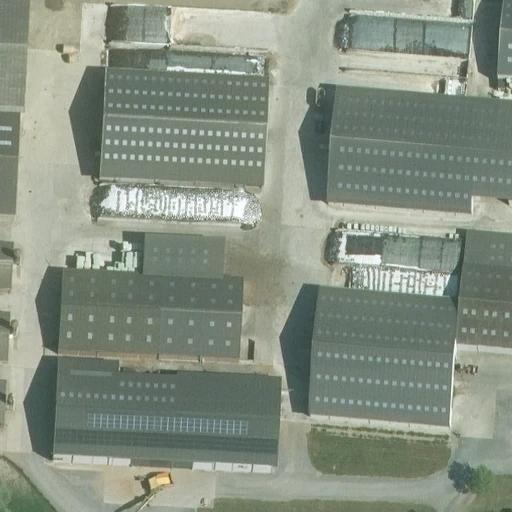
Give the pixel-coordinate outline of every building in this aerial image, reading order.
[(0,2),(0,223),(15,224),(19,123),(22,123),(29,4),(25,4),(0,2)] [(99,181),(99,186),(174,190),(224,193),(262,195),(263,190),(268,86),(231,84),(218,84),(215,84),(105,78),(105,82),(99,181)] [(338,94),(328,210),(358,213),(472,223),(473,208),(511,210),(511,108),(340,94),(338,94)] [(319,292),(308,422),(340,425),(450,435),(458,347),(511,351),(511,239),(467,235),(461,305),(319,292)] [(167,281),(222,284),(224,249),(208,248),(207,248),(144,245),(142,279),(167,281)] [(0,293),(11,294),(13,270),(13,261),(14,247),(0,246),(0,293)] [(361,282),(361,265),(339,264),(338,281),(361,282)] [(167,281),(142,279),(62,275),(58,356),(199,363),(238,365),(243,285),(222,284),(167,281)] [(0,316),(0,365),(7,366),(9,332),(10,317),(0,316)] [(58,366),(52,464),(275,475),(279,387),(176,381),(176,386),(114,382),(115,369),(58,366)]
